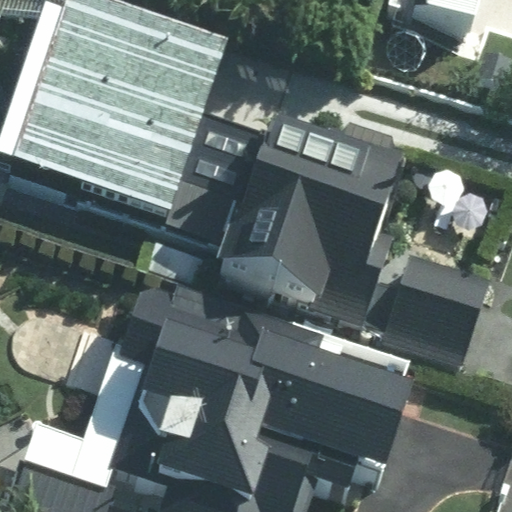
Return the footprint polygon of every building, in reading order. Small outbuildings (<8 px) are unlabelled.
[(52,20),(0,170),(0,174),(185,239),(248,52),(92,0),(80,0),(71,27),(52,20)] [(324,0),(206,0),(315,33),(324,0)] [(439,0),(433,21),(486,37),(496,0),(439,0)] [(415,182),(279,134),(227,281),(363,329),(415,182)] [(475,365),(500,289),(412,261),(388,338),(475,365)] [(356,507),(366,474),(393,483),(401,458),(402,458),(420,402),(324,371),(331,350),(162,296),(142,310),(124,367),(150,375),(117,479),(171,496),(165,511),(314,511),(320,495),(356,507)] [(118,511),(122,499),(20,468),(6,511),(118,511)]
